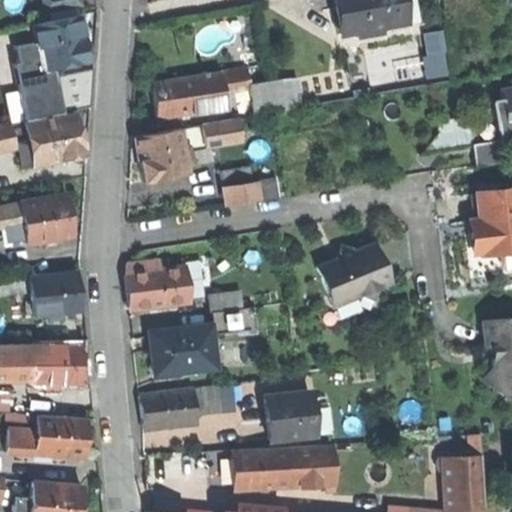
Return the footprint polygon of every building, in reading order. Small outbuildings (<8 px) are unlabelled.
[(44,0),(47,11),(81,4),(79,0),(44,0)] [(335,0),(338,16),(342,34),(368,29),(367,25),(380,23),(381,27),(403,23),(398,0),(335,0)] [(410,0),(398,0),(403,23),(414,21),(410,0)] [(42,63),(44,71),(88,61),(84,39),(79,17),(34,26),(42,63)] [(422,30),(426,76),(447,74),(442,28),(422,30)] [(0,33),(0,52),(18,49),(14,30),(0,33)] [(35,72),(44,71),(42,63),(33,65),(35,72)] [(221,73),(224,87),(249,83),(247,68),(221,73)] [(213,74),(202,76),(207,111),(224,108),(222,94),(216,95),(213,74)] [(154,103),(157,119),(207,111),(202,76),(151,84),(154,103)] [(266,81),(266,83),(272,111),(301,105),(297,81),(281,84),(279,79),(266,81)] [(248,87),(253,114),(272,111),(266,83),(248,87)] [(511,88),(500,90),(501,99),(505,123),(511,127),(511,88)] [(511,127),(505,123),(501,99),(492,101),(494,113),(499,140),(511,137),(511,127)] [(31,148),(34,163),(81,154),(78,135),(73,112),(26,121),(30,141),(31,148)] [(473,150),(500,146),(499,140),(494,113),(467,117),(472,146),(473,150)] [(421,154),(472,146),(467,117),(437,122),(438,132),(421,154)] [(237,119),(200,126),(203,143),(240,137),(237,119)] [(26,121),(10,124),(14,144),(30,141),(26,121)] [(0,125),(0,146),(14,144),(10,124),(0,125)] [(200,126),(178,129),(181,147),(187,146),(203,143),(200,126)] [(139,162),(142,180),(185,173),(183,162),(181,147),(178,129),(135,136),(139,162)] [(500,146),(511,143),(511,137),(499,140),(500,146)] [(190,160),(187,146),(181,147),(183,162),(190,160)] [(502,160),(500,146),(473,150),(475,165),(502,160)] [(22,166),(34,163),(31,148),(19,150),(22,166)] [(222,171),(224,186),(252,182),(249,166),(222,171)] [(224,186),(227,204),(259,199),(256,181),(252,182),(224,186)] [(266,188),(268,198),(277,196),(275,186),(266,188)] [(511,189),(478,194),(481,220),(475,221),(471,221),(473,236),(475,253),(485,252),(485,255),(511,251),(511,189)] [(472,194),(475,221),(481,220),(478,194),(472,194)] [(25,243),(26,247),(74,240),(70,219),(67,199),(20,207),(22,224),(25,243)] [(0,227),(9,226),(22,224),(20,207),(0,210),(0,227)] [(12,245),(25,243),(22,224),(9,226),(12,245)] [(317,268),(333,307),(360,295),(375,302),(382,286),(391,282),(375,244),(350,254),(341,245),(338,259),(328,263),(317,268)] [(182,259),(183,267),(185,267),(186,279),(211,275),(208,256),(182,259)] [(142,261),(143,272),(159,270),(158,259),(142,261)] [(127,292),(129,308),(189,301),(186,279),(185,267),(183,267),(159,270),(143,272),(125,275),(127,292)] [(28,281),(32,320),(80,315),(78,295),(76,277),(28,281)] [(14,281),(0,282),(0,297),(15,296),(14,281)] [(209,294),(211,311),(241,307),(239,290),(209,294)] [(211,311),(214,333),(256,328),(253,305),(241,307),(211,311)] [(509,318),(482,321),(483,334),(485,348),(495,346),(496,356),(490,362),(491,368),(482,380),(503,395),(511,384),(511,324),(510,325),(509,318)] [(151,354),(154,374),(215,366),(210,324),(148,332),(151,354)] [(0,365),(16,365),(15,350),(0,349),(0,365)] [(30,388),(81,388),(81,368),(80,349),(30,350),(30,369),(30,378),(30,388)] [(15,369),(30,369),(30,350),(15,350),(16,365),(15,369)] [(0,377),(30,378),(30,369),(15,369),(16,365),(0,365),(0,377)] [(511,384),(503,395),(511,394),(511,384)] [(218,385),(193,388),(196,414),(221,411),(218,385)] [(141,413),(143,429),(197,422),(196,414),(193,388),(139,394),(141,413)] [(267,417),(269,439),(314,434),(310,398),(310,392),(265,397),(267,417)] [(327,396),(310,398),(314,434),(331,432),(327,396)] [(34,457),(83,460),(85,443),(86,423),(36,420),(35,435),(34,457)] [(6,455),(34,457),(35,435),(8,433),(6,455)] [(469,435),(470,456),(481,456),(480,434),(469,435)] [(332,447),(318,448),(317,484),(325,484),(334,483),(332,447)] [(318,448),(287,450),(289,486),(317,484),(318,448)] [(231,469),(232,489),(289,486),(287,450),(230,452),(231,469)] [(445,511),(482,511),(484,506),(481,456),(470,456),(462,456),(455,457),(450,453),(445,453),(441,454),(438,457),(437,461),(437,466),(439,470),(443,471),(446,511),(445,511)] [(334,492),(334,483),(325,484),(325,492),(334,492)] [(81,488),(31,484),(29,500),(28,511),(79,511),(80,511),(81,488)] [(10,511),(28,511),(29,500),(12,499),(10,511)]
